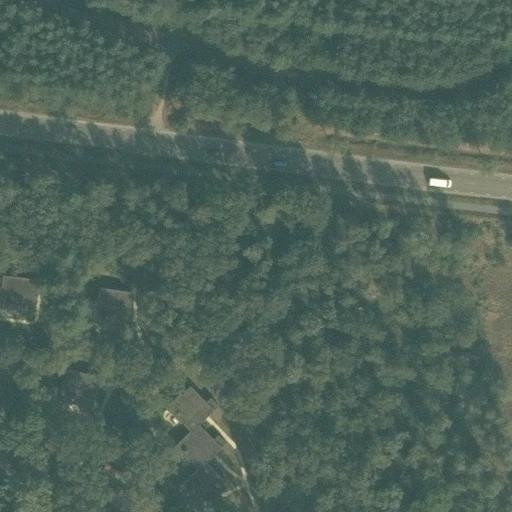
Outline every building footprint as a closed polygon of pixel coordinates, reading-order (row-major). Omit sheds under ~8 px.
[(2,277),(0,297),(0,304),(0,305),(8,305),(8,307),(11,307),(11,306),(21,307),(20,316),(31,318),(35,280),(2,277)] [(99,289),(94,324),(94,325),(96,317),(104,318),(103,319),(107,320),(107,318),(117,320),(115,329),(126,331),(132,294),(99,289)] [(68,370),(59,405),(60,405),(62,398),(70,400),(69,401),(73,402),(73,400),(82,403),(80,412),(90,415),(100,379),(68,370)] [(198,425),(198,426),(217,407),(210,399),(205,404),(190,388),(164,413),(165,413),(170,408),(176,414),(175,415),(177,417),(178,416),(185,423),(183,425),(190,432),(190,433),(198,425)] [(205,463),(206,463),(225,444),(217,437),(213,441),(198,426),(198,425),(190,433),(190,432),(172,450),(172,451),(178,445),(184,451),(183,452),(185,455),(186,454),(193,461),(191,463),(198,470),(205,463)] [(198,470),(179,488),(180,488),(185,483),(191,489),(190,489),(193,492),(194,491),(200,498),(194,505),(201,511),(228,486),(206,463),(205,463),(198,470)]
